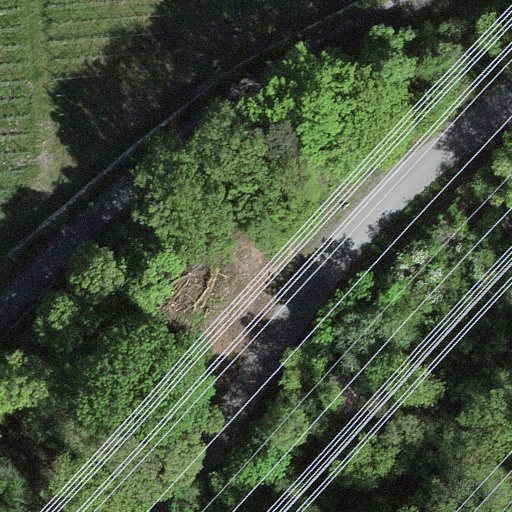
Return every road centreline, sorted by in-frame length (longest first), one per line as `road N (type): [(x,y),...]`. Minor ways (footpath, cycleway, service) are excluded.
road 1 (unclassified): [(154,511),(190,476),(279,323),(359,215),(453,133),(511,98)]
road 2 (unclassified): [(0,306),(144,169),(375,9)]
road 3 (track): [(30,0),(40,123),(79,231)]
